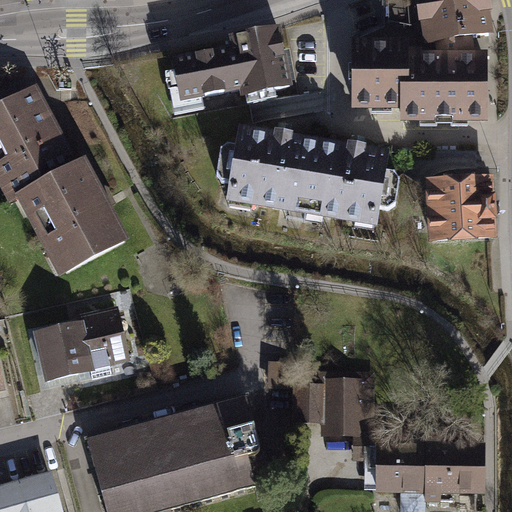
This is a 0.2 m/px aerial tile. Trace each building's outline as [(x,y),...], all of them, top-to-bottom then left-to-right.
[(400,0),(380,9),(380,27),(355,38),(355,48),(406,48),(406,55),(420,55),(420,62),(426,61),(426,60),(457,60),(457,62),(468,61),(472,60),(469,39),(489,36),(485,13),(490,13),(488,0),(400,0)] [(238,50),(175,62),(182,102),(255,88),(257,95),(289,88),(279,32),(236,40),(238,50)] [(485,60),(472,60),(468,61),(457,62),(457,60),(426,60),(426,61),(420,62),(420,55),(406,55),(406,48),(355,48),(355,108),(403,108),(403,120),(485,120),(485,60)] [(0,138),(46,114),(34,91),(0,109),(0,138)] [(46,114),(0,138),(0,167),(1,168),(19,200),(26,196),(75,168),(57,136),(52,139),(46,128),(52,125),(46,114)] [(309,208),(320,147),(291,142),(292,136),(275,134),(275,139),(241,134),(239,148),(228,147),(221,152),(217,177),(222,183),(233,185),(231,193),(252,196),(251,203),(290,210),(290,204),(309,208)] [(348,151),(320,147),(309,208),(323,210),(322,215),(358,221),(359,214),(376,217),(378,209),(388,211),(395,206),(400,181),(394,174),(384,173),(386,158),(364,154),(365,148),(349,146),(348,151)] [(75,168),(26,196),(35,212),(30,215),(45,243),(49,240),(67,272),(124,241),(106,208),(101,210),(96,200),(101,197),(83,164),(75,168)] [(490,183),(430,186),(433,241),(493,238),(492,220),(495,220),(494,200),(491,200),(490,183)] [(126,359),(117,313),(78,321),(79,326),(62,330),(62,332),(38,337),(47,382),(90,373),(92,380),(112,376),(109,363),(126,359)] [(291,364),(272,363),(272,389),(291,389),(291,364)] [(363,427),(364,384),(324,383),(324,387),(295,386),(294,421),(323,421),(323,433),(355,433),(363,434),(363,427)] [(260,448),(246,398),(87,441),(94,467),(95,466),(107,511),(165,511),(255,486),(248,458),(254,456),(257,455),(259,454),(260,451),(260,448)] [(378,449),(438,449),(437,437),(379,436),(379,427),(363,427),(363,434),(355,433),(355,458),(364,458),(364,451),(378,451),(378,449)] [(438,449),(378,449),(378,451),(377,490),(401,491),(401,511),(424,511),(425,502),(452,502),(452,491),(479,491),(480,449),(438,449)] [(60,511),(50,476),(3,489),(4,490),(0,491),(0,511),(60,511)]
